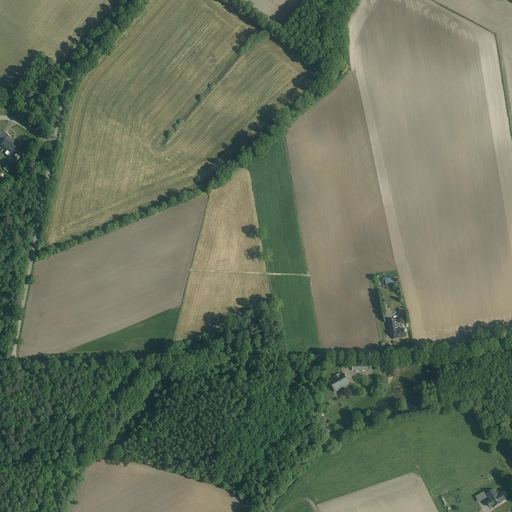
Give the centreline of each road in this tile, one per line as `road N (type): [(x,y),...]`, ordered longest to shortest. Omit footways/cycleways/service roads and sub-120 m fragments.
road 1 (unclassified): [(511,340),(392,352),(13,364)]
road 2 (unclassified): [(137,0),(63,85),(13,364)]
